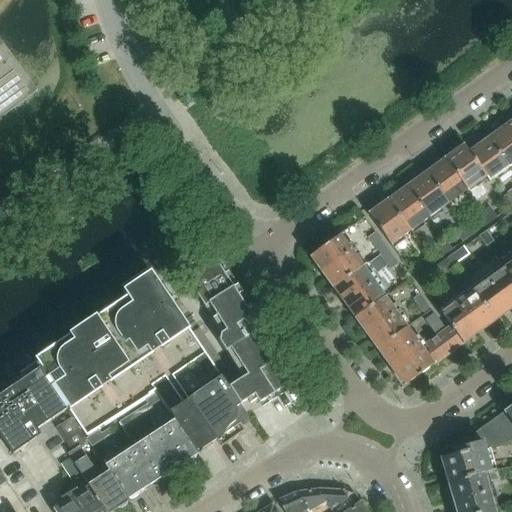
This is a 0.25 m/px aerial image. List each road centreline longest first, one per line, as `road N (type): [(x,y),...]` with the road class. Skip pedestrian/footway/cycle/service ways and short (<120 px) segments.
road 1 (residential): [(400,427),(362,402),(263,247),(511,68)]
road 2 (residential): [(203,511),(283,461),(334,448),(386,469),(404,511)]
road 3 (residential): [(400,427),(511,360)]
